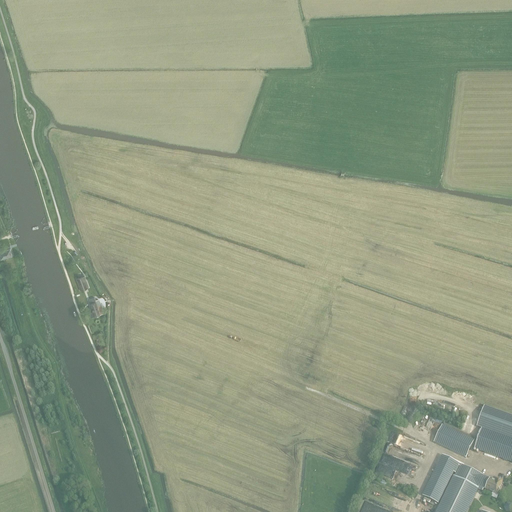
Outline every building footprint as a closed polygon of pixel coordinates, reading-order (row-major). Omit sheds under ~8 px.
[(0,256),(1,259),(12,256),(10,248),(10,246),(5,247),(4,247),(4,249),(0,250),(0,256)] [(80,291),(88,288),(84,276),(76,279),(80,291)] [(90,318),(102,314),(101,310),(102,309),(100,301),(98,300),(97,300),(96,299),(95,299),(95,298),(89,300),(90,303),(93,312),(89,313),(90,318)] [(511,416),(484,406),(476,427),(483,429),(475,450),(511,463),(511,416)] [(475,441),(443,425),(434,443),(466,459),(475,441)] [(455,474),(442,502),(441,502),(435,511),(466,511),(479,486),(485,489),(489,479),(443,456),(438,465),(422,496),(437,504),(453,473),(455,474)] [(497,483),(489,479),(485,489),(484,490),(492,493),(490,496),(496,499),(498,495),(496,494),(503,481),(498,479),(497,483)]
